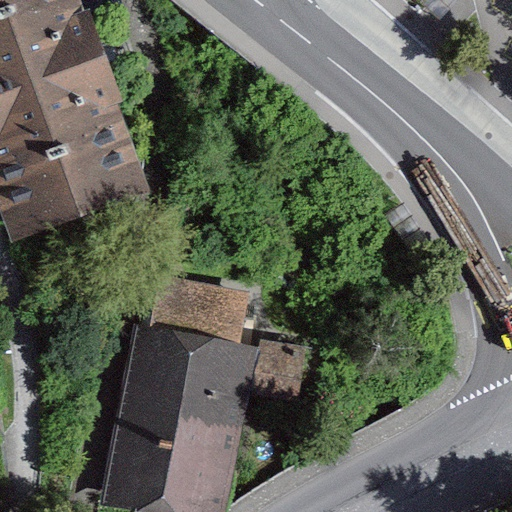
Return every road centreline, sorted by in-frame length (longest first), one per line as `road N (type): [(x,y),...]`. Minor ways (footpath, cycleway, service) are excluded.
road 1 (tertiary): [(511,255),(438,154),(255,0)]
road 2 (secondary): [(355,511),(511,435)]
